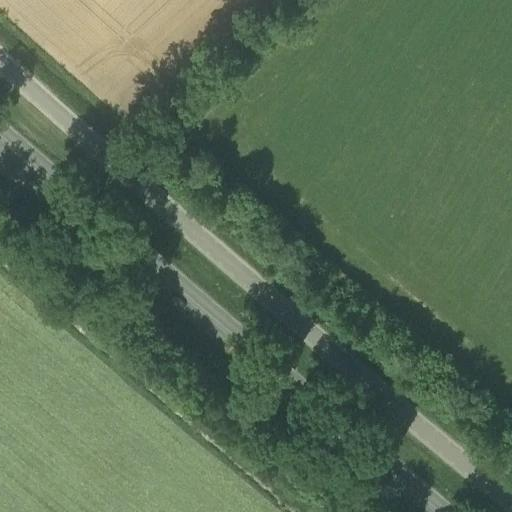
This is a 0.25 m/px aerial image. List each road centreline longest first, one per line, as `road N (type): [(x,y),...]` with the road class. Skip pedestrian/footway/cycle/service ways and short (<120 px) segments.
road 1 (unclassified): [(511,502),(200,240),(0,57)]
road 2 (primary): [(433,511),(0,141)]
